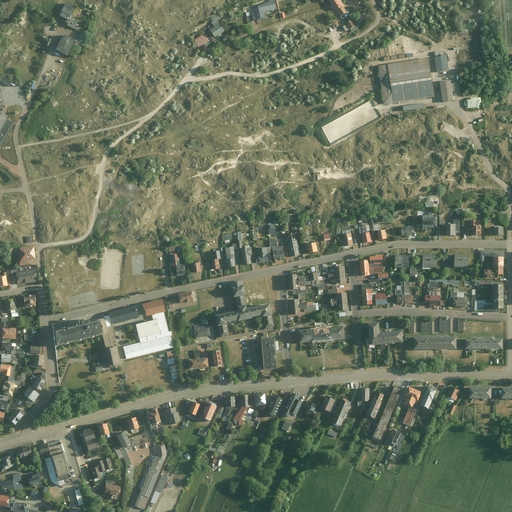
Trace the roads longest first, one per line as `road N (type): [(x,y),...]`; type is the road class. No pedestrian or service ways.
road 1 (unknown): [(508,191),(467,193),(436,178),(411,184),(385,167),(323,182),(275,182),(255,198),(232,201),(200,174)]
road 2 (unknown): [(114,164),(195,151),(330,146),(383,117),(381,107)]
road 3 (residential): [(27,437),(176,393),(289,382)]
road 4 (residential): [(280,268),(44,321)]
road 5 (unknown): [(114,164),(140,145),(201,124),(263,88),(273,73)]
road 6 (residential): [(350,253),(510,242)]
road 7 (residential): [(510,317),(355,314)]
road 8 (residential): [(360,376),(509,375)]
road 9 (residential): [(42,286),(17,148)]
road 10 (unknown): [(330,179),(287,162),(234,161),(200,174)]
road 11 (unknown): [(200,174),(149,222),(86,236)]
road 12 (residential): [(27,437),(26,424),(53,390),(44,321)]
